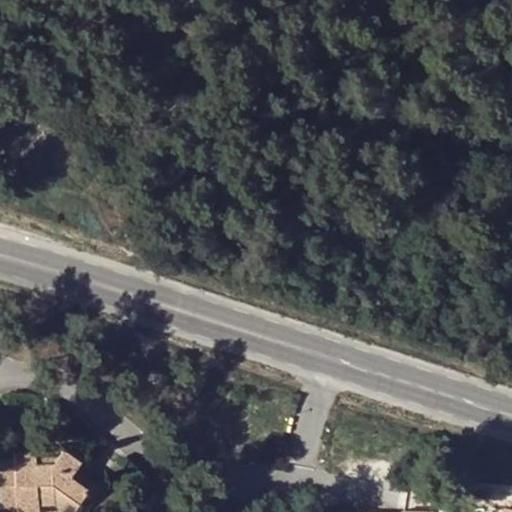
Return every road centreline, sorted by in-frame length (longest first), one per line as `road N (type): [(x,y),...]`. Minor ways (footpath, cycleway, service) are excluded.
road 1 (secondary): [(0,254),(330,357)]
road 2 (unclassified): [(292,489),(160,457),(54,377),(0,377)]
road 3 (secondary): [(330,357),(511,414)]
road 4 (unclassified): [(292,489),(330,357)]
